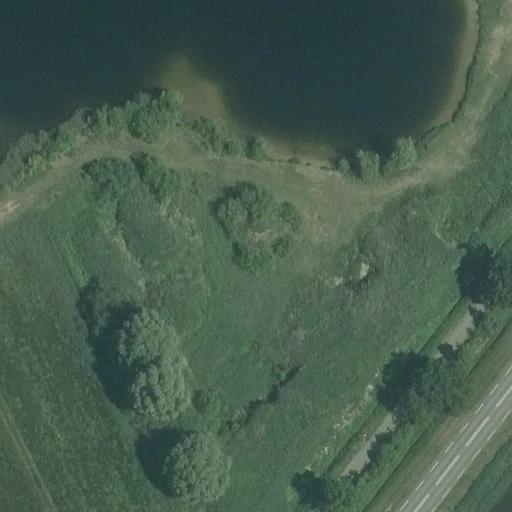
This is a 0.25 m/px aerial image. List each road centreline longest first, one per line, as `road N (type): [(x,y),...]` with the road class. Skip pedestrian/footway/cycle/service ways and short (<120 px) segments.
road 1 (unclassified): [(320,511),(511,264)]
road 2 (primary): [(414,511),(511,387)]
